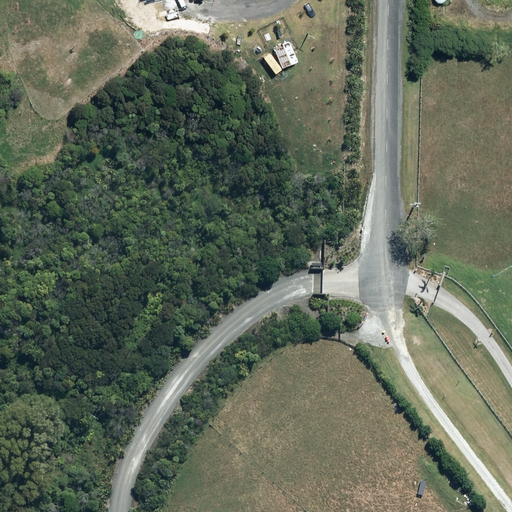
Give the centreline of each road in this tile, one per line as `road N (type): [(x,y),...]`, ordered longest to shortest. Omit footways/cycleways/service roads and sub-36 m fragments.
road 1 (residential): [(382,281),(297,284),(237,317),(186,370),(145,431),(129,461),(119,511)]
road 2 (unclassified): [(385,0),(382,281)]
road 3 (track): [(382,281),(405,355),(511,504)]
